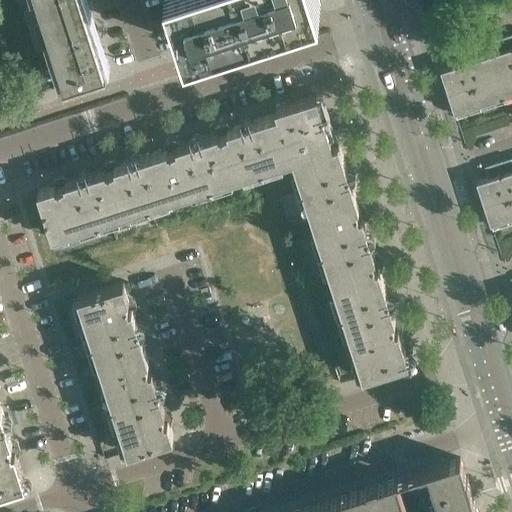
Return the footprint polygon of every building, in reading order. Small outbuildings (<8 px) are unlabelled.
[(105,69),(83,0),(38,0),(65,82),(64,82),(64,84),(107,70),(106,68),(105,69)] [(171,0),(186,44),(321,1),(320,0),(171,0)] [(511,92),(511,32),(497,38),(500,49),(490,52),(504,95),(511,92)] [(504,95),(490,52),(479,56),(476,45),(449,53),(452,64),(441,68),(454,111),(504,95)] [(333,143),(317,93),(276,106),(278,112),(247,121),(262,167),(294,157),(304,186),(349,172),(340,141),(333,143)] [(262,167),(247,121),(229,127),(228,124),(224,123),(217,125),(215,128),(216,131),(190,140),(205,185),(262,167)] [(205,185),(190,140),(178,144),(176,140),(173,139),(166,142),(164,144),(165,148),(134,158),(149,203),(205,185)] [(511,215),(511,157),(511,156),(485,165),(488,176),(477,180),(491,222),(511,215)] [(149,203),(134,158),(116,163),(115,160),(112,159),(105,161),(102,164),(104,167),(78,176),(93,221),(149,203)] [(367,211),(365,204),(363,202),(359,203),(349,172),(304,186),(323,249),(369,235),(363,216),(367,215),(367,211)] [(93,221),(78,176),(66,180),(65,176),(61,175),(54,178),(52,180),(53,184),(38,189),(53,234),(93,221)] [(387,292),(379,267),(383,266),(384,262),(381,256),(379,253),(375,254),(369,235),(323,249),(341,306),(387,292)] [(157,366),(155,359),(152,356),(149,358),(133,309),(136,307),(137,304),(135,297),(132,295),(129,296),(124,281),(78,295),(128,450),(174,436),(169,420),(172,419),(173,416),(171,409),(168,407),(165,408),(152,370),(156,369),(157,366)] [(409,360),(399,329),(402,327),(403,324),(401,317),(399,315),(395,316),(387,292),(341,306),(363,375),(409,360)] [(0,491),(26,483),(16,452),(19,450),(20,447),(18,440),(15,438),(12,439),(6,421),(0,422),(0,491)] [(454,511),(476,505),(470,487),(471,487),(467,476),(466,476),(460,457),(419,470),(432,511),(454,511)] [(408,511),(405,502),(397,477),(378,483),(377,482),(366,486),(367,487),(349,493),(354,511),(408,511)] [(354,511),(349,493),(330,498),(319,501),(319,502),(301,508),(302,511),(354,511)]
